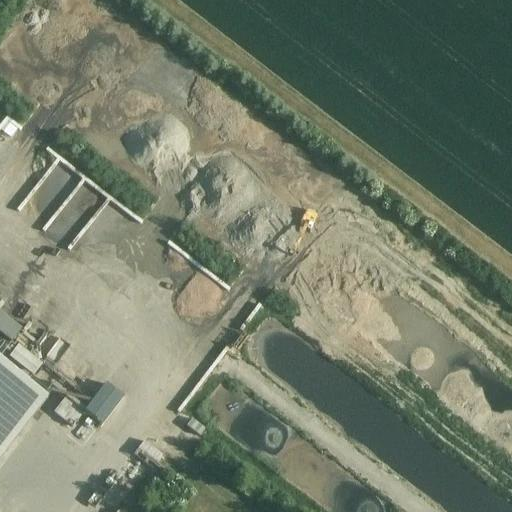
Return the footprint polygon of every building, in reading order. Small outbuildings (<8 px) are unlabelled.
[(0,118),(0,453),(42,399),(0,367),(0,189),(6,183),(147,292),(54,409),(141,475),(261,318),(0,118)] [(2,307),(0,311),(0,325),(20,333),(26,317),(2,307)] [(346,392),(264,330),(244,356),(310,406),(313,402),(329,414),(346,392)] [(52,363),(64,340),(54,335),(42,357),(52,363)] [(318,461),(220,392),(205,414),(303,482),(318,461)] [(191,422),(186,428),(199,438),(204,432),(191,422)]
